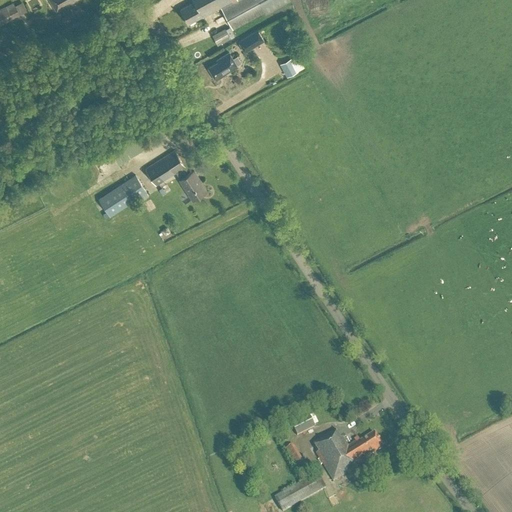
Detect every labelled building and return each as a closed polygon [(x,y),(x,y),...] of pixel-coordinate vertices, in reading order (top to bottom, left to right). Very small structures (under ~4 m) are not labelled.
[(76,0),(48,0),(56,13),(76,0)] [(193,0),(194,1),(180,9),(188,23),(202,15),(203,16),(221,6),(232,27),(263,9),(265,12),(286,0),(193,0)] [(0,8),(0,24),(27,10),(22,1),(15,5),(13,2),(0,8)] [(62,18),(65,23),(75,17),(72,12),(62,18)] [(229,38),(234,35),(229,26),(225,29),(229,38)] [(238,41),(245,52),(264,40),(257,29),(238,41)] [(210,33),(197,39),(200,46),(213,40),(210,33)] [(208,67),(216,80),(238,66),(237,64),(241,62),(237,55),(233,57),(229,51),(216,59),(217,62),(208,67)] [(304,66),(299,56),(292,59),(291,57),(280,63),(287,76),(298,70),(297,69),(304,66)] [(122,145),(111,152),(118,164),(156,141),(148,128),(122,144),(122,145)] [(174,150),(145,168),(156,184),(175,172),(187,191),(192,199),(193,199),(206,191),(197,178),(198,177),(194,170),(186,175),(182,168),(184,166),(174,150)] [(135,175),(98,199),(105,211),(103,213),(106,218),(139,197),(141,199),(148,195),(135,175)] [(174,200),(180,208),(187,203),(170,182),(164,186),(170,194),(164,199),(168,205),(174,200)] [(297,437),(314,428),(309,418),(292,427),(297,437)] [(274,435),(280,445),(287,441),(281,431),(274,435)] [(354,440),(355,443),(348,448),(342,439),(340,440),(334,431),(313,445),(318,453),(316,455),(333,483),(370,459),(369,457),(383,448),(374,434),(360,443),(357,438),(354,440)] [(283,451),(301,481),(311,475),(293,445),(283,451)] [(283,511),(325,489),(317,475),(275,499),(281,511),(283,511)]
